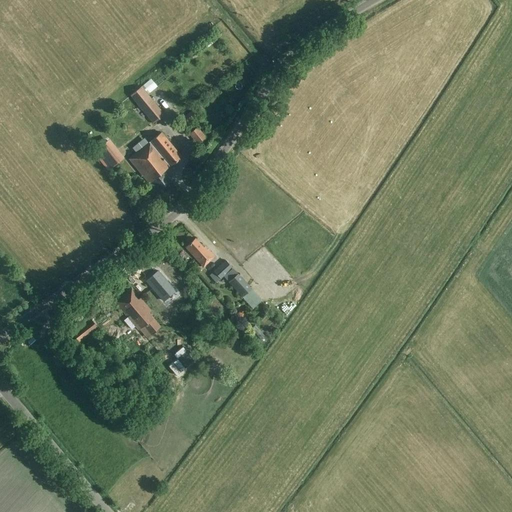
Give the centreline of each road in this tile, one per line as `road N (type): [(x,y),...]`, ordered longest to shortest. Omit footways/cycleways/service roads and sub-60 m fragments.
road 1 (unclassified): [(0,336),(176,213),(289,58),(375,0)]
road 2 (unclassified): [(107,511),(0,384)]
